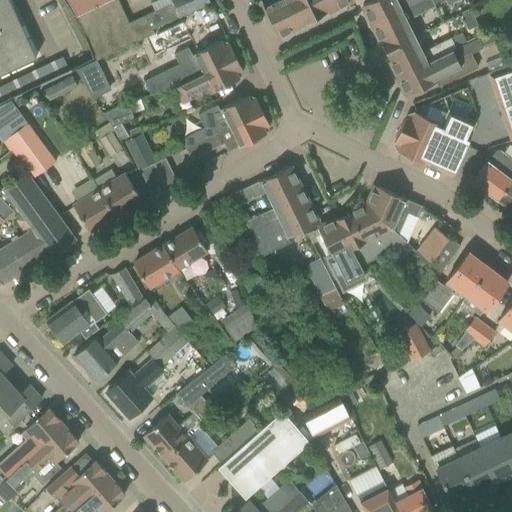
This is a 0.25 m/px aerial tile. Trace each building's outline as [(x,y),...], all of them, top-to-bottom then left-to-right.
[(0,0),(0,74),(36,58),(8,0),(0,0)] [(69,0),(77,16),(110,0),(69,0)] [(97,60),(155,32),(153,28),(192,11),(210,2),(208,0),(159,0),(151,4),(154,10),(129,22),(118,0),(110,0),(77,16),(76,17),(97,60)] [(297,26),(284,0),(271,0),(272,2),(264,6),(278,36),(297,26)] [(284,0),(297,26),(315,17),(306,0),(284,0)] [(334,8),(329,0),(306,0),(315,17),(334,8)] [(329,0),(334,8),(350,0),(329,0)] [(372,0),(362,5),(372,24),(420,0),(372,0)] [(431,0),(420,0),(372,24),(385,50),(414,36),(406,20),(435,6),(431,0)] [(469,30),(478,26),(471,11),(462,16),(469,30)] [(184,20),(145,38),(154,56),(192,38),(184,20)] [(496,31),(480,38),(484,47),(500,40),(496,31)] [(385,50),(396,73),(398,77),(468,41),(464,32),(451,39),(450,37),(422,52),(414,36),(385,50)] [(468,41),(398,77),(407,95),(435,81),(438,87),(477,68),(471,54),(484,49),(478,36),(468,41)] [(178,64),(143,81),(150,94),(177,85),(235,57),(228,43),(223,46),(220,40),(192,54),(188,47),(174,54),(178,64)] [(0,101),(68,68),(63,56),(0,86),(0,101)] [(242,71),(235,57),(177,85),(185,103),(214,89),(215,91),(239,79),(236,73),(242,71)] [(97,60),(76,70),(83,81),(102,72),(97,60)] [(511,62),(506,65),(488,73),(499,107),(511,140),(511,62)] [(50,101),(76,86),(70,76),(44,90),(50,101)] [(262,112),(255,98),(250,101),(247,95),(229,104),(223,108),(223,109),(222,110),(219,105),(199,114),(206,127),(181,139),(186,150),(262,112)] [(116,106),(104,111),(110,122),(112,126),(121,122),(134,117),(128,102),(116,106)] [(441,124),(432,121),(414,113),(412,117),(406,115),(393,143),(399,146),(397,151),(452,176),(465,146),(476,123),(447,110),(441,124)] [(269,126),(262,112),(186,150),(191,159),(223,143),(227,152),(266,133),(263,128),(269,126)] [(28,123),(7,138),(35,177),(56,162),(28,123)] [(111,132),(100,139),(110,156),(122,149),(111,132)] [(142,134),(125,142),(138,170),(155,161),(142,134)] [(84,139),(75,144),(79,151),(88,146),(84,139)] [(89,170),(100,163),(90,145),(88,146),(79,151),(78,152),(89,170)] [(497,199),(511,178),(511,159),(499,150),(494,152),(492,155),(484,165),(472,181),(497,199)] [(140,169),(151,192),(165,185),(155,163),(140,169)] [(290,166),(232,194),(237,205),(265,192),(269,200),(299,185),(290,166)] [(2,187),(23,216),(45,197),(26,170),(2,187)] [(125,173),(99,189),(115,215),(141,199),(131,182),(125,173)] [(511,178),(497,199),(511,210),(511,178)] [(250,232),(308,204),(299,185),(269,200),(273,208),(245,222),(250,232)] [(375,185),(366,204),(392,229),(398,234),(407,214),(415,217),(420,206),(375,185)] [(89,231),(115,215),(99,189),(73,205),(78,214),(89,231)] [(32,229),(0,249),(0,281),(2,284),(76,239),(45,197),(23,216),(30,227),(32,229)] [(0,215),(3,218),(11,209),(0,198),(0,215)] [(317,223),(308,204),(250,232),(263,258),(291,244),(288,237),(317,223)] [(366,204),(337,218),(359,264),(406,242),(392,229),(366,204)] [(23,216),(16,221),(23,231),(30,227),(23,216)] [(337,218),(317,227),(326,245),(331,257),(327,259),(339,284),(361,273),(364,278),(366,277),(359,264),(337,218)] [(192,227),(163,245),(177,269),(207,251),(192,227)] [(435,228),(417,252),(429,263),(435,255),(448,238),(435,228)] [(448,238),(435,255),(429,263),(428,264),(429,264),(438,276),(459,247),(448,238)] [(133,263),(144,280),(148,287),(177,269),(163,245),(133,263)] [(454,287),(466,296),(488,267),(468,252),(456,268),(446,281),(443,285),(437,281),(421,301),(435,311),(438,313),(453,293),(451,292),(454,287)] [(265,272),(293,273),(293,264),(277,263),(278,259),(263,258),(265,262),(265,272)] [(320,258),(304,265),(305,266),(328,312),(343,304),(320,258)] [(141,296),(124,267),(111,275),(128,303),(141,296)] [(488,267),(466,296),(462,301),(481,316),(495,297),(507,281),(488,267)] [(213,269),(202,275),(209,287),(220,280),(213,269)] [(237,289),(229,291),(235,308),(242,305),(237,289)] [(84,291),(45,320),(62,343),(79,330),(84,337),(98,327),(93,320),(101,314),(93,303),(84,291)] [(152,314),(168,332),(175,327),(168,318),(149,295),(145,299),(144,298),(119,321),(120,322),(100,340),(96,335),(73,355),(95,380),(138,342),(130,333),(152,314)] [(216,297),(206,305),(213,315),(223,307),(216,297)] [(511,330),(511,302),(498,320),(511,330)] [(220,322),(235,342),(259,324),(244,304),(220,322)] [(417,304),(408,312),(412,316),(420,326),(429,318),(417,304)] [(181,307),(168,318),(175,327),(180,333),(193,323),(181,307)] [(473,339),(474,339),(484,326),(474,318),(463,332),(465,333),(455,346),(461,350),(473,339)] [(415,324),(397,333),(411,360),(429,351),(415,324)] [(484,326),(474,339),(484,347),(494,333),(484,326)] [(121,379),(106,392),(128,417),(143,404),(151,397),(144,389),(164,371),(161,367),(174,355),(160,339),(146,351),(153,359),(133,377),(129,372),(121,379)] [(0,392),(10,384),(1,375),(11,366),(0,354),(0,392)] [(226,355),(176,395),(187,407),(235,365),(226,355)] [(471,369),(457,378),(467,395),(480,389),(471,369)] [(41,399),(28,385),(18,394),(10,384),(0,392),(0,425),(5,431),(41,399)] [(495,389),(481,395),(486,406),(499,400),(495,389)] [(351,393),(342,398),(347,408),(356,403),(351,393)] [(481,395),(468,402),(473,412),(486,406),(481,395)] [(339,398),(302,418),(313,439),(350,419),(339,398)] [(438,416),(443,426),(464,416),(459,406),(438,416)] [(26,440),(0,463),(0,485),(20,466),(18,464),(64,425),(49,408),(34,422),(25,429),(20,433),(26,440)] [(244,498),(259,485),(309,441),(300,431),(302,429),(301,429),(284,409),(282,411),(282,410),(258,430),(221,463),(217,467),(244,498)] [(187,437),(188,438),(203,425),(194,414),(178,428),(166,414),(143,435),(164,458),(187,437)] [(438,416),(423,422),(428,433),(443,426),(438,416)] [(249,419),(212,452),(221,463),(258,430),(249,419)] [(20,466),(0,485),(0,495),(6,502),(33,474),(42,484),(46,480),(61,468),(55,461),(63,455),(78,441),(64,425),(18,464),(20,466)] [(495,425),(473,435),(480,448),(494,480),(511,471),(511,461),(501,438),(495,425)] [(511,433),(501,438),(511,461),(511,433)] [(207,460),(188,438),(187,437),(164,458),(184,480),(207,460)] [(368,447),(381,471),(394,464),(381,440),(368,447)] [(362,442),(354,446),(360,459),(369,455),(362,442)] [(458,459),(473,490),(494,480),(480,448),(458,459)] [(450,500),(473,490),(458,459),(436,469),(450,500)] [(55,479),(45,487),(62,505),(55,511),(71,511),(85,499),(110,477),(95,461),(79,475),(70,465),(55,479)] [(376,466),(350,479),(356,492),(383,479),(376,466)] [(124,494),(110,477),(85,499),(71,511),(103,511),(109,507),(124,494)] [(247,501),(236,510),(234,511),(274,511),(298,492),(288,480),(255,509),(247,501)] [(383,481),(356,495),(360,503),(364,511),(399,511),(393,500),(388,491),(383,481)] [(407,493),(393,500),(399,511),(426,511),(432,509),(423,491),(418,482),(405,488),(407,493)] [(335,485),(323,495),(334,508),(344,500),(335,485)] [(298,492),(274,511),(297,511),(308,503),(298,492)]
